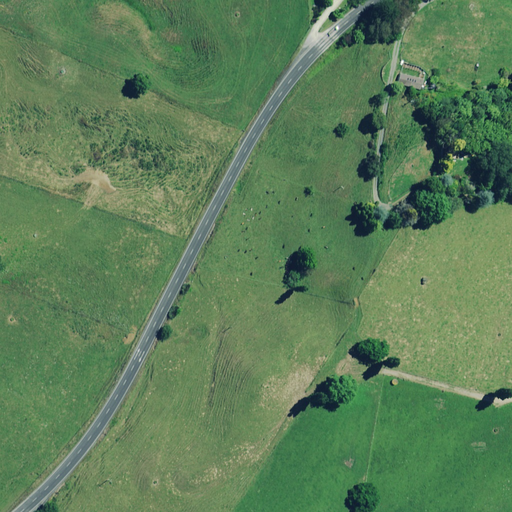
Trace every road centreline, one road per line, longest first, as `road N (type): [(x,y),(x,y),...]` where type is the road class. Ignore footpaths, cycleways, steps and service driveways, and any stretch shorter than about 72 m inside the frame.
road 1 (unclassified): [(21,511),(100,417),(288,81),(370,0)]
road 2 (track): [(511,397),(494,400),(385,370)]
